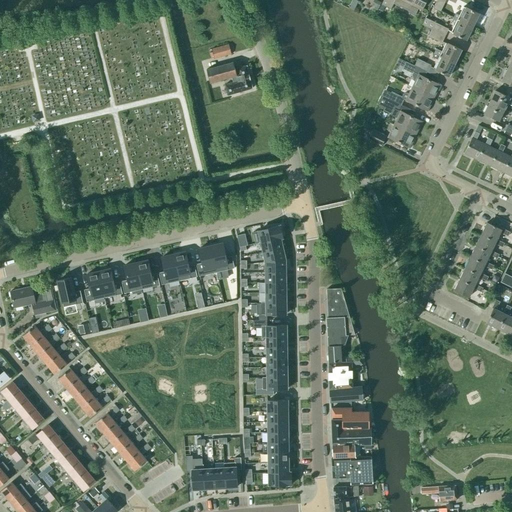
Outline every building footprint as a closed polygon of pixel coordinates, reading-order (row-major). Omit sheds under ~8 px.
[(374,9),(377,11),(381,2),(375,0),(374,0),(372,5),(375,7),(374,9)] [(424,0),(383,0),(381,5),(390,9),(393,4),(415,15),(418,10),(420,11),(424,0)] [(440,12),(445,0),(437,0),(433,8),(440,12)] [(453,18),(472,27),(479,14),(466,7),(465,8),(463,7),(459,15),(455,13),(453,18)] [(431,30),(444,36),(447,29),(435,23),(425,18),(422,25),(431,30)] [(472,27),(453,18),(451,22),(455,24),(451,32),(453,34),(466,40),(472,27)] [(441,43),(444,36),(431,30),(428,36),(441,43)] [(436,49),(434,53),(455,63),(461,50),(448,44),(446,43),(441,51),(436,49)] [(211,49),(212,53),(209,54),(211,59),(214,58),(214,59),(231,54),(228,45),(211,49)] [(448,77),(455,63),(434,53),(432,57),(438,59),(433,69),(435,70),(448,77)] [(413,66),(424,71),(427,72),(430,65),(417,59),(413,66)] [(227,95),(252,88),(247,66),(242,67),(241,61),(206,70),(209,82),(231,77),(233,83),(224,85),(227,95)] [(422,76),(424,71),(413,66),(405,62),(402,69),(417,76),(412,88),(433,98),(440,85),(422,76)] [(511,71),(507,69),(501,81),(509,84),(507,90),(511,92),(511,71)] [(387,99),(401,105),(403,99),(406,101),(427,111),(433,98),(412,88),(409,94),(406,93),(403,94),(402,97),(391,92),(388,98),(387,99)] [(489,102),(504,110),(507,104),(511,106),(511,92),(507,90),(504,95),(495,91),(489,102)] [(410,110),(401,105),(387,99),(388,98),(381,95),(377,104),(384,111),(397,117),(394,124),(415,135),(422,122),(408,115),(410,110)] [(508,112),(504,110),(489,102),(483,114),(499,121),(502,115),(505,117),(508,112)] [(415,135),(394,124),(388,137),(409,148),(415,135)] [(381,146),(386,136),(373,130),(368,139),(381,146)] [(464,154),(477,160),(485,145),(476,140),(479,134),(475,132),(464,154)] [(477,160),(490,166),(498,151),(497,151),(489,147),(492,140),(488,138),(485,145),(477,160)] [(490,166),(503,173),(510,157),(502,153),(505,146),(501,144),(497,151),(498,151),(490,166)] [(503,173),(511,176),(511,153),(510,157),(503,173)] [(481,234),(503,245),(504,243),(496,239),(500,232),(508,236),(510,232),(501,228),(501,229),(487,223),(481,234)] [(280,226),(258,231),(261,242),(282,238),(280,226)] [(247,245),(245,234),(237,236),(240,247),(245,246),(247,245)] [(502,247),(503,245),(481,234),(476,245),(498,256),(499,255),(491,251),(494,244),(502,247)] [(282,238),(261,242),(263,252),(282,248),(280,239),(282,238)] [(222,243),(211,246),(217,272),(234,268),(231,256),(225,258),(222,243)] [(476,245),(470,256),(493,267),(493,266),(486,262),(489,255),(497,259),(498,256),(476,245)] [(202,263),(196,264),(199,276),(217,272),(211,246),(199,249),(202,263)] [(282,248),(263,252),(265,262),(285,260),(282,248)] [(185,252),(173,255),(179,281),(197,277),(194,265),(188,266),(185,252)] [(165,272),(159,273),(161,285),(179,281),(173,255),(161,257),(165,272)] [(493,267),(470,256),(465,268),(487,278),(488,277),(480,273),(483,266),(499,273),(500,271),(493,267)] [(285,260),(265,262),(265,273),(285,272),(285,260)] [(147,261),(136,263),(142,289),(159,285),(157,273),(151,275),(147,261)] [(127,280),(121,281),(124,293),(142,289),(136,263),(124,266),(127,280)] [(486,281),(487,278),(465,268),(459,279),(482,290),(483,288),(475,284),(478,277),(486,281)] [(110,269),(98,272),(104,298),(122,294),(119,282),(113,283),(110,269)] [(90,289),(84,290),(87,302),(104,298),(98,272),(87,274),(90,289)] [(285,272),(265,273),(265,283),(285,282),(285,272)] [(511,288),(511,276),(505,273),(500,282),(511,288)] [(71,278),(57,281),(63,307),(83,303),(80,291),(74,292),(71,278)] [(481,292),(482,290),(459,279),(454,290),(468,297),(473,288),(481,292)] [(285,282),(265,283),(266,293),(285,293),(285,282)] [(33,293),(31,287),(10,292),(14,308),(32,304),(35,315),(36,319),(46,316),(46,312),(56,310),(53,299),(50,289),(33,293)] [(340,358),(341,358),(342,357),(341,352),(340,352),(340,349),(343,348),(347,335),(354,334),(341,289),(326,289),(328,318),(327,318),(328,346),(327,346),(328,363),(340,362),(340,358)] [(266,303),(261,303),(286,303),(285,293),(266,293),(266,303)] [(497,329),(508,306),(507,305),(503,313),(496,310),(500,302),(495,300),(491,308),(493,309),(486,323),(497,329)] [(286,303),(261,303),(261,315),(286,314),(286,303)] [(508,334),(511,326),(511,317),(507,315),(511,307),(508,306),(497,329),(508,334)] [(128,319),(120,321),(121,327),(129,325),(128,319)] [(80,335),(90,332),(88,324),(78,326),(80,335)] [(23,336),(31,346),(43,336),(52,329),(48,325),(39,332),(35,326),(23,336)] [(286,326),(261,326),(262,337),(286,337),(286,326)] [(31,346),(40,357),(52,347),(56,343),(54,342),(59,338),(56,334),(47,341),(43,336),(31,346)] [(286,337),(262,337),(262,338),(266,338),(266,347),(286,347),(286,337)] [(87,349),(78,339),(74,342),(82,352),(87,349)] [(58,355),(67,348),(64,343),(55,351),(52,347),(40,357),(46,365),(58,355)] [(286,347),(266,347),(267,358),(286,357),(286,347)] [(58,355),(46,365),(55,374),(69,362),(75,357),(72,352),(63,360),(58,355)] [(362,386),(352,387),(352,365),(362,365),(361,356),(342,357),(342,358),(341,358),(341,362),(340,362),(328,363),(329,389),(330,402),(363,400),(362,386)] [(286,357),(267,358),(267,368),(287,368),(286,357)] [(58,379),(66,389),(78,379),(87,371),(84,367),(75,375),(70,369),(58,379)] [(267,377),(262,377),(262,378),(287,378),(287,368),(267,368),(267,377)] [(91,376),(83,384),(78,379),(66,389),(74,398),(86,388),(95,381),(91,376)] [(287,378),(262,378),(262,389),(287,389),(287,378)] [(9,401),(20,392),(12,382),(0,392),(0,393),(3,397),(5,396),(9,401)] [(74,398),(82,408),(94,398),(103,391),(99,386),(94,391),(94,392),(91,394),(86,388),(74,398)] [(28,401),(20,392),(9,401),(7,402),(11,407),(12,405),(16,410),(28,401)] [(99,403),(94,398),(82,408),(90,417),(102,407),(111,400),(107,396),(99,403)] [(287,400),(267,401),(267,412),(287,411),(287,400)] [(15,412),(18,416),(20,414),(24,419),(36,410),(28,401),(16,410),(15,412)] [(116,406),(113,408),(111,411),(114,415),(119,411),(116,406)] [(351,408),(331,408),(332,420),(342,419),(342,428),(368,427),(368,418),(363,418),(363,412),(351,412),(351,408)] [(36,410),(24,419),(22,421),(19,424),(22,428),(28,424),(32,429),(44,420),(36,410)] [(287,411),(267,412),(268,422),(287,422),(287,411)] [(103,433),(115,423),(107,413),(95,423),(103,433)] [(122,424),(127,420),(124,416),(118,420),(122,424)] [(332,420),(331,420),(332,445),(344,444),(371,444),(370,427),(368,427),(342,428),(342,419),(332,420)] [(287,422),(268,422),(268,433),(287,432),(287,422)] [(123,432),(115,423),(103,433),(111,442),(123,432)] [(44,443),(55,433),(48,425),(36,435),(35,433),(27,440),(28,440),(32,445),(38,440),(40,439),(44,443)] [(135,429),(132,425),(127,429),(130,433),(135,429)] [(131,442),(123,432),(111,442),(119,452),(131,442)] [(287,432),(268,433),(268,443),(288,442),(287,432)] [(63,443),(55,433),(44,443),(45,444),(43,445),(46,449),(48,448),(52,452),(63,443)] [(138,443),(143,439),(139,434),(134,439),(138,443)] [(3,437),(0,439),(0,443),(1,444),(0,445),(5,450),(11,446),(3,437)] [(139,451),(138,451),(126,461),(134,471),(146,461),(142,455),(145,453),(154,445),(154,444),(152,440),(142,448),(139,451)] [(138,451),(131,442),(119,452),(126,461),(138,451)] [(288,442),(268,443),(268,453),(288,453),(288,442)] [(71,452),(63,443),(52,452),(52,453),(50,454),(54,459),(56,457),(59,462),(71,452)] [(344,444),(332,445),(333,458),(360,456),(360,449),(365,449),(365,445),(370,445),(371,444),(344,444)] [(79,462),(71,452),(59,462),(60,462),(58,464),(62,468),(63,467),(67,471),(79,462)] [(288,453),(268,453),(268,463),(288,463),(288,453)] [(48,464),(53,460),(50,456),(44,460),(48,464)] [(360,456),(333,458),(331,458),(333,478),(350,477),(350,484),(373,483),(371,456),(360,457),(360,456)] [(87,471),(79,462),(67,471),(68,472),(66,473),(69,477),(71,476),(75,481),(87,471)] [(235,467),(224,468),(226,488),(237,487),(236,475),(242,474),(241,462),(235,463),(235,467)] [(224,468),(213,469),(215,488),(225,488),(224,463),(223,463),(224,468)] [(288,463),(268,463),(268,473),(291,473),(291,472),(288,472),(288,463)] [(202,465),(191,465),(193,490),(204,489),(202,465)] [(203,465),(202,465),(204,489),(215,488),(213,469),(203,469),(203,465)] [(9,470),(6,466),(0,470),(0,486),(8,479),(4,474),(9,470)] [(87,471),(75,481),(73,482),(77,487),(79,485),(83,491),(95,481),(87,471)] [(291,473),(268,473),(269,485),(291,485),(291,473)] [(8,500),(19,492),(24,488),(20,484),(15,488),(11,482),(1,491),(8,500)] [(104,489),(99,484),(89,493),(93,498),(104,489)] [(440,501),(457,500),(455,486),(438,487),(422,488),(422,494),(439,493),(440,501)] [(333,487),(334,499),(347,499),(347,498),(346,487),(333,487)] [(373,496),(373,487),(363,487),(364,496),(373,496)] [(19,492),(8,500),(16,510),(26,501),(22,496),(27,492),(24,488),(19,492)] [(104,501),(97,507),(101,511),(115,511),(117,510),(108,501),(110,499),(103,492),(99,496),(104,501)] [(349,511),(348,498),(347,499),(334,499),(335,511),(349,511)] [(31,507),(26,501),(16,510),(17,511),(31,511),(39,506),(36,503),(31,507)] [(83,503),(79,506),(84,511),(101,511),(97,507),(92,511),(91,511),(88,508),(83,503)]
